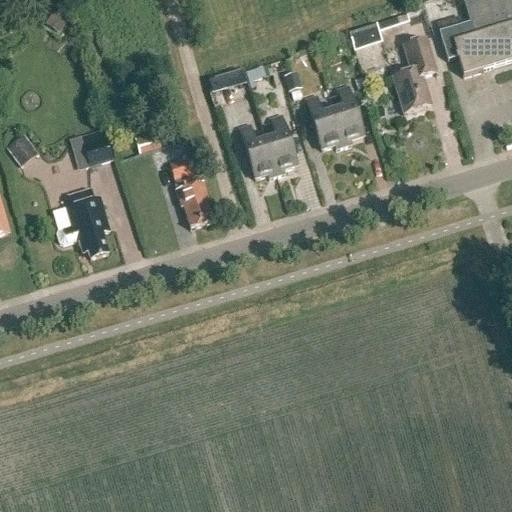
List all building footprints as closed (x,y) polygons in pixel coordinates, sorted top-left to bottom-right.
[(469,28),(438,37),(448,67),(457,65),(462,82),(511,67),(511,0),(490,0),(463,8),(469,28)] [(45,28),(59,36),(70,19),(56,10),(45,28)] [(377,29),(350,38),(355,57),(383,48),(377,29)] [(346,38),(335,42),(336,44),(339,55),(350,51),(347,41),(346,38)] [(436,78),(426,44),(402,51),(410,77),(392,82),(403,119),(430,111),(422,82),(436,78)] [(269,70),(245,77),(248,88),(252,87),(272,80),(269,70)] [(296,77),(284,81),(288,97),(301,93),(296,77)] [(332,116),(343,153),(351,150),(350,147),(363,142),(347,91),(336,94),(342,113),(332,116)] [(343,153),(332,116),(321,119),(316,101),(305,104),(321,155),(334,151),(335,155),(343,153)] [(276,142),(265,145),(276,182),(284,179),(283,176),(296,171),(281,120),(270,123),(276,142)] [(276,182),(265,145),(255,148),(249,130),(239,133),(254,184),(267,180),(269,184),(276,182)] [(103,135),(80,142),(83,150),(89,172),(112,165),(106,143),(103,135)] [(139,161),(161,155),(156,139),(134,146),(139,161)] [(23,142),(6,154),(21,173),(37,160),(23,142)] [(189,235),(212,228),(205,206),(207,205),(199,179),(194,163),(169,171),(174,187),(177,186),(179,195),(175,196),(181,213),(183,213),(189,235)] [(63,203),(65,213),(71,231),(58,235),(56,239),(59,248),(62,250),(75,246),(78,246),(82,259),(87,258),(89,265),(108,259),(101,239),(109,236),(99,203),(93,205),(90,195),(63,203)]
